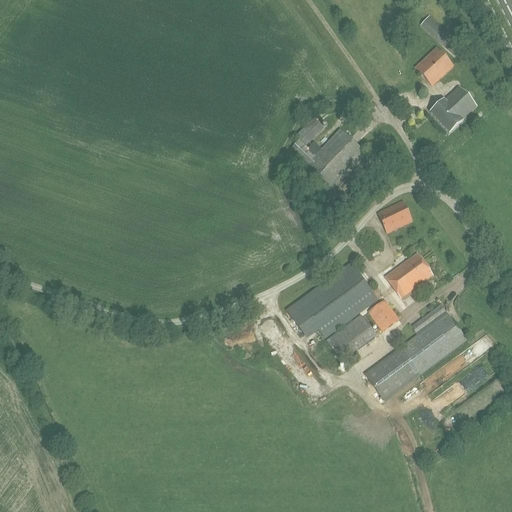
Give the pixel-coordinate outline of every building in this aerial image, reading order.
[(445,32),(437,39),(455,55),(463,47),(445,32)] [(436,50),(415,69),(431,86),(452,67),(436,50)] [(445,101),(444,100),(430,113),(449,134),(463,121),(462,120),(477,107),(459,88),(445,101)] [(324,130),(314,119),(296,136),(305,147),(324,130)] [(365,155),(340,131),(320,150),(308,163),(307,164),(333,190),(365,155)] [(308,163),(320,150),(313,143),(307,149),(305,147),(299,141),(292,148),(308,163)] [(413,223),(403,202),(377,214),(387,235),(413,223)] [(432,275),(418,255),(386,279),(400,298),(432,275)] [(377,302),(351,266),(287,312),(304,336),(316,327),(325,339),(377,302)] [(399,321),(385,302),(369,314),(382,332),(399,321)] [(446,313),(441,307),(412,328),(417,335),(446,313)] [(446,315),(396,352),(416,380),(417,379),(466,342),(446,315)] [(377,327),(369,316),(364,320),(361,316),(326,342),(342,363),(377,338),(372,331),(377,327)] [(416,380),(396,353),(365,376),(385,402),(416,380)] [(423,390),(429,396),(434,391),(429,385),(423,390)]
